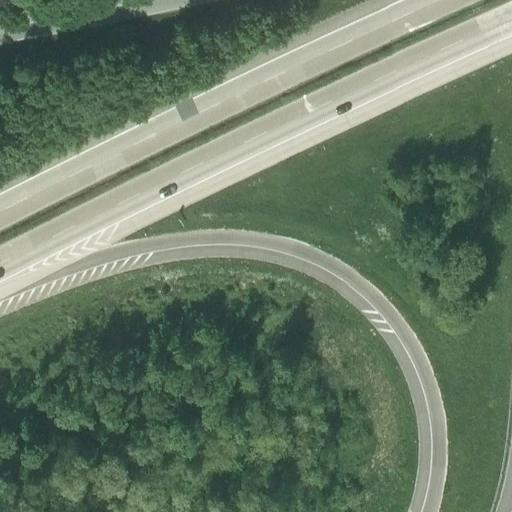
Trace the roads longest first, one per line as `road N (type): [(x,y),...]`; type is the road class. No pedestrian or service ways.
road 1 (motorway): [(0,286),(161,238),(270,235),(324,252),(401,324),(427,370),(440,435),(425,511)]
road 2 (motorway): [(0,261),(511,17)]
road 3 (motorway): [(434,0),(0,211)]
road 4 (motorway): [(190,0),(0,38)]
